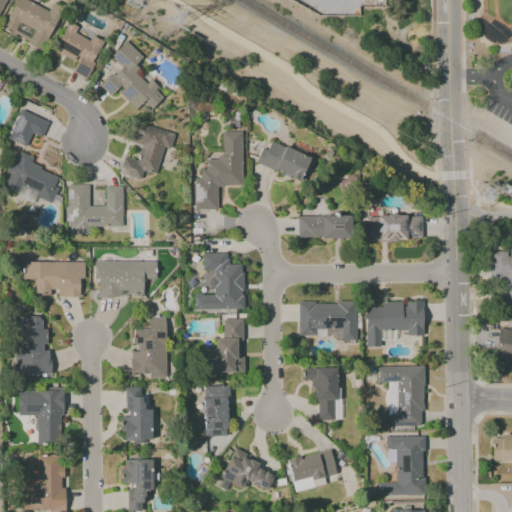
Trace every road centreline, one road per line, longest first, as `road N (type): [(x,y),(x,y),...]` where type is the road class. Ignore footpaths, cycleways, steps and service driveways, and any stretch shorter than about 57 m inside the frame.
road 1 (residential): [(447,0),(458,511)]
road 2 (residential): [(273,417),(269,246),(257,227)]
road 3 (residential): [(452,273),(271,276)]
road 4 (residential): [(95,511),(97,339)]
road 5 (residential): [(85,150),(78,109),(0,61)]
